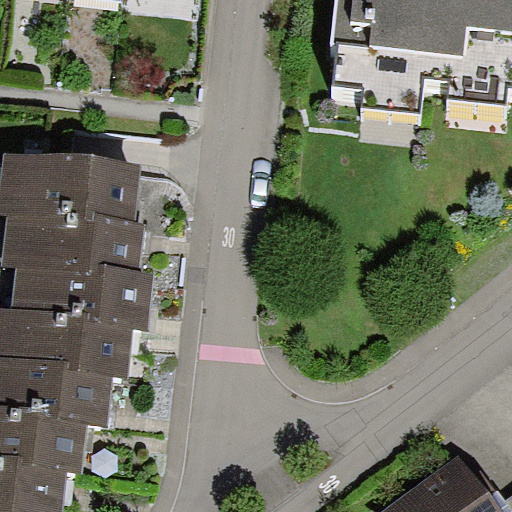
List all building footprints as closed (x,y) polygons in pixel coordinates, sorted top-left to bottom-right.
[(511,0),(337,0),(330,63),(337,63),(333,101),(363,104),(361,125),(420,132),(423,95),(448,97),(447,114),(506,120),(508,101),(511,101),(511,0)] [(142,175),(2,157),(0,174),(0,209),(12,211),(136,226),(142,175)] [(148,228),(136,226),(12,211),(6,260),(21,262),(142,277),(148,228)] [(155,279),(142,277),(21,262),(14,316),(130,330),(149,333),(155,279)] [(124,376),(130,330),(14,316),(0,313),(0,360),(112,375),(124,376)] [(106,424),(112,375),(0,360),(0,411),(90,422),(106,424)] [(84,474),(90,422),(0,411),(0,463),(70,472),(84,474)] [(465,455),(387,511),(511,511),(511,493),(500,503),(465,455)] [(65,511),(70,472),(0,463),(0,511),(65,511)]
